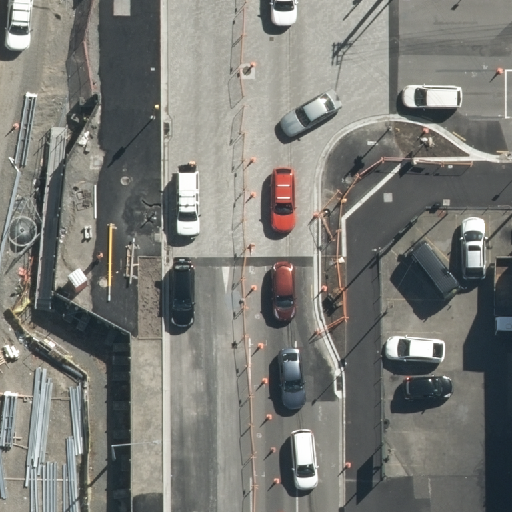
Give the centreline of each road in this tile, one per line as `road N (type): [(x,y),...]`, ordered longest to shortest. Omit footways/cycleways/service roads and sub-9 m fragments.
road 1 (secondary): [(248,74),(251,511)]
road 2 (unclassified): [(248,74),(511,72)]
